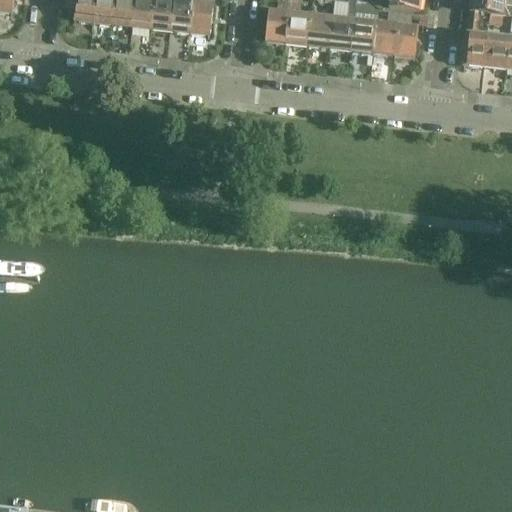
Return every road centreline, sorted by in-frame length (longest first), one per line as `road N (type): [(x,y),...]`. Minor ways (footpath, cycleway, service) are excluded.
road 1 (residential): [(232,88),(431,111)]
road 2 (residential): [(35,67),(232,88)]
